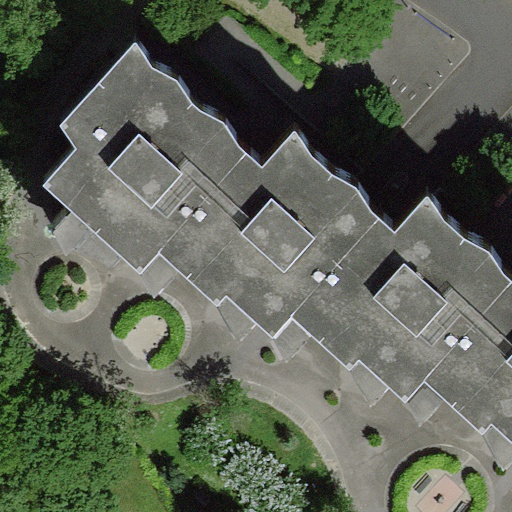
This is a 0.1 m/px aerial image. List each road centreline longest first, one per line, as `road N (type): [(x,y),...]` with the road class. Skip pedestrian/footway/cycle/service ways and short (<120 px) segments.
road 1 (track): [(440,122),(262,0)]
road 2 (track): [(132,0),(61,77),(22,169)]
